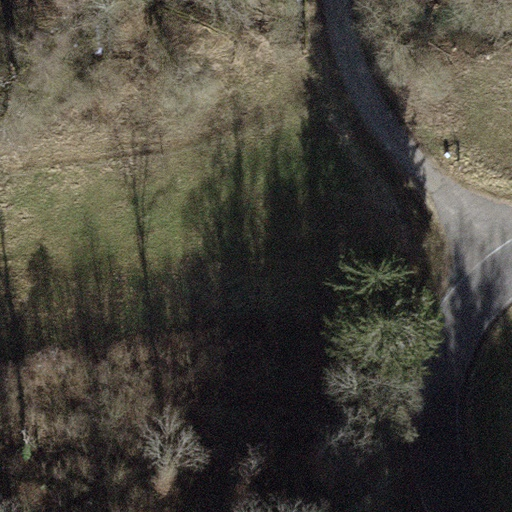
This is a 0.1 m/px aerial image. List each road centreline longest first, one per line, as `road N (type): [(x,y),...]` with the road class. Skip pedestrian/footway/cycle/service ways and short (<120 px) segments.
road 1 (track): [(511,232),(344,82),(321,0)]
road 2 (tertiary): [(444,511),(427,438),(436,385),(458,332),(511,275)]
